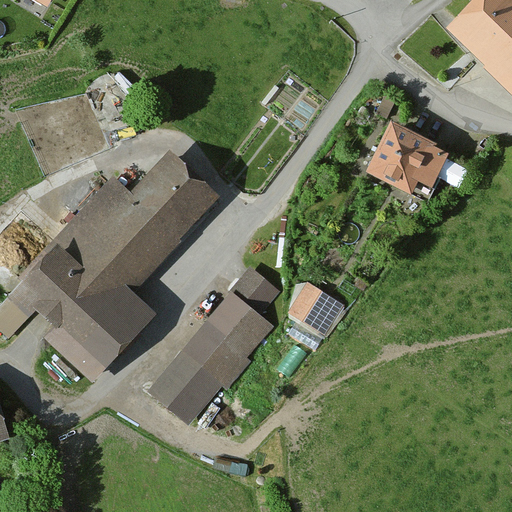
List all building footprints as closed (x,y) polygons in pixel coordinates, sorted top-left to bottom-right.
[(50,0),(19,0),(42,13),(50,0)] [(511,0),(468,0),(439,31),(511,100),(511,0)] [(90,102),(93,111),(99,116),(106,120),(113,120),(121,118),(127,114),(131,107),(133,98),(131,90),(126,84),(119,79),(111,78),(102,80),(95,85),(91,93),(90,102)] [(431,145),(383,125),(361,180),(409,199),(415,185),(431,192),(445,158),(428,151),(431,145)] [(214,201),(161,154),(126,193),(111,179),(0,300),(0,327),(13,339),(28,322),(90,378),(149,312),(129,294),(214,201)] [(282,294),(247,268),(148,396),(188,427),(219,386),(228,393),(246,369),(241,366),(270,329),(260,322),(282,294)] [(346,309),(303,284),(284,315),(327,341),(346,309)]
